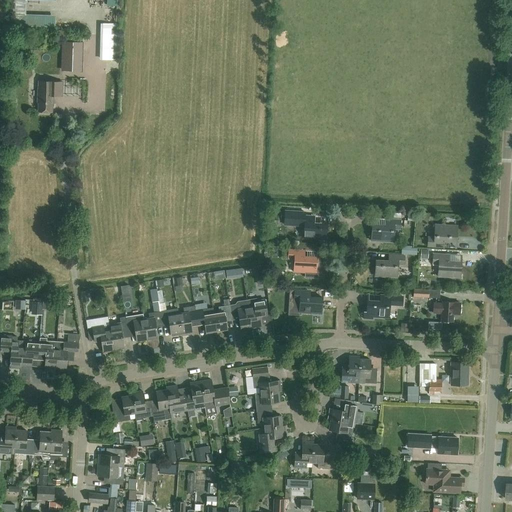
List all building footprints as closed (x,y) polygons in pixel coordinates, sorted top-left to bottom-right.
[(115,11),(115,3),(105,3),(105,11),(115,11)] [(114,33),(119,33),(119,23),(110,23),(110,31),(101,31),(101,57),(114,57),(114,33)] [(65,68),(83,69),(84,43),(65,42),(65,68)] [(38,102),(39,102),(38,111),(52,112),(52,103),(54,103),(54,95),(62,96),(62,82),(38,81),(38,102)] [(304,225),(303,238),(326,240),(327,223),(310,222),(311,216),(299,215),(298,225),(304,225)] [(388,225),(373,225),(371,225),(370,240),(393,242),(394,229),(400,229),(401,220),(389,219),(388,225)] [(456,241),(457,225),(434,224),(434,237),(428,237),(427,246),(439,246),(439,241),(456,241)] [(405,245),(405,254),(417,255),(417,249),(411,248),(411,246),(405,245)] [(318,270),(316,270),(317,257),(301,256),(301,250),(289,249),(288,258),(295,259),(294,272),(305,273),(305,277),(318,278),(318,270)] [(438,263),(438,276),(460,277),(461,262),(444,261),(445,254),(433,254),(432,263),(438,263)] [(397,277),(398,264),(404,265),(405,255),(392,255),(392,261),(375,260),(375,276),(397,277)] [(263,265),(255,266),(256,274),(264,273),(263,265)] [(122,293),(130,292),(129,285),(121,286),(122,293)] [(413,289),(413,297),(429,298),(429,289),(413,289)] [(300,299),(299,312),(322,313),(323,297),(306,296),(307,290),(294,290),(294,299),(300,299)] [(87,291),(81,292),(83,302),(89,301),(87,291)] [(403,297),(385,295),(384,302),(368,300),(367,312),(364,312),(364,318),(373,319),(373,317),(389,318),(390,305),(402,306),(403,297)] [(265,299),(259,300),(257,298),(247,300),(251,328),(262,326),(260,312),(267,311),(265,299)] [(214,313),(217,330),(227,329),(226,318),(232,317),(230,305),(229,299),(223,300),(224,306),(219,306),(220,312),(214,313)] [(37,300),(36,312),(43,313),(44,301),(37,300)] [(230,305),(232,317),(239,316),(241,330),(251,328),(247,300),(237,301),(235,304),(230,305)] [(453,321),(453,314),(460,314),(460,303),(454,302),(443,301),(442,304),(433,303),(433,313),(442,313),(441,321),(453,321)] [(159,303),(159,302),(153,303),(154,312),(149,313),(150,318),(144,319),(147,340),(158,338),(157,335),(156,324),(162,323),(160,311),(159,303)] [(195,305),(197,317),(198,322),(204,321),(206,332),(217,330),(214,313),(208,314),(207,308),(202,309),(201,304),(195,305)] [(184,313),(179,314),(178,314),(182,335),(192,333),(190,318),(197,317),(195,305),(183,307),(184,313)] [(178,308),(166,310),(160,311),(162,323),(169,322),(171,333),(171,336),(182,335),(178,314),(179,314),(178,308)] [(137,314),(126,316),(128,329),(134,327),(136,339),(136,342),(147,340),(144,319),(143,314),(137,314)] [(120,322),(115,323),(109,324),(113,351),(124,349),(124,346),(122,334),(128,333),(128,329),(126,316),(120,317),(120,322)] [(109,324),(103,325),(92,327),(94,339),(100,338),(102,349),(103,352),(113,351),(109,324)] [(63,341),(63,342),(57,342),(55,367),(56,367),(66,368),(67,357),(74,357),(74,351),(78,351),(79,343),(78,343),(79,334),(68,333),(68,342),(63,341)] [(17,337),(1,335),(0,349),(0,352),(11,353),(10,367),(20,368),(22,342),(16,341),(17,337)] [(39,355),(38,360),(45,360),(44,370),(55,370),(56,367),(55,367),(57,342),(46,341),(46,338),(40,338),(40,343),(39,355)] [(40,343),(22,342),(20,368),(31,369),(32,359),(38,360),(39,355),(40,343)] [(359,382),(360,359),(360,356),(349,356),(348,370),(342,369),(341,382),(353,382),(359,382)] [(360,359),(359,382),(376,383),(377,371),(370,370),(370,359),(360,359)] [(451,362),(451,385),(468,385),(468,363),(451,362)] [(436,380),(436,364),(420,364),(419,382),(429,382),(429,391),(441,391),(441,380),(436,380)] [(265,375),(253,376),(254,388),(260,387),(260,393),(278,391),(281,391),(280,380),(266,382),(265,375)] [(201,381),(204,401),(209,401),(210,403),(210,406),(216,405),(222,404),(230,403),(229,395),(227,387),(220,388),(213,389),(212,382),(211,379),(201,381)] [(191,390),(192,397),(186,398),(188,410),(189,416),(192,416),(195,415),(194,412),(194,409),(197,409),(199,408),(199,405),(198,402),(204,401),(201,381),(190,383),(191,390)] [(355,399),(355,395),(348,395),(349,386),(340,385),(340,398),(347,398),(347,399),(355,399)] [(177,388),(167,389),(171,413),(188,410),(186,398),(185,394),(179,395),(177,388)] [(151,403),(153,415),(154,421),(171,419),(171,413),(167,389),(156,391),(158,402),(151,403)] [(153,415),(151,403),(145,404),(142,390),(131,392),(132,395),(135,413),(141,412),(142,417),(153,415)] [(256,411),(269,410),(268,403),(280,402),(278,392),(278,391),(260,393),(261,399),(255,399),(256,411)] [(372,394),(372,404),(379,404),(380,395),(372,394)] [(132,395),(121,397),(123,408),(117,409),(119,421),(130,419),(129,414),(135,413),(132,395)] [(331,419),(354,423),(355,417),(357,406),(345,404),(344,411),(332,409),(331,419)] [(282,426),(282,425),(281,415),(270,416),(269,410),(256,411),(258,423),(263,422),(264,428),(282,426)] [(354,423),(331,419),(329,430),(340,432),(339,438),(351,440),(353,429),(354,423)] [(276,451),(275,437),(287,436),(285,425),(282,425),(282,426),(264,428),(265,433),(259,434),(260,446),(261,452),(276,451)] [(0,452),(9,453),(15,453),(15,448),(16,430),(17,427),(6,426),(5,440),(0,439),(0,452)] [(67,457),(68,444),(61,444),(62,430),(51,429),(51,432),(49,460),(55,460),(57,456),(67,457)] [(20,453),(30,454),(29,460),(31,460),(33,442),(26,441),(27,430),(16,430),(15,448),(21,448),(20,453)] [(35,454),(41,455),(43,459),(49,460),(51,432),(40,431),(40,442),(33,442),(31,460),(34,461),(35,454)] [(122,432),(116,433),(117,443),(124,443),(122,432)] [(458,438),(431,436),(431,435),(408,434),(408,446),(438,448),(438,453),(457,454),(458,438)] [(312,462),(313,444),(313,441),(302,440),(302,455),(295,454),(294,466),(306,467),(306,461),(312,462)] [(313,444),(312,462),(317,462),(317,468),(330,468),(330,456),(323,456),(324,445),(313,444)] [(203,447),(195,448),(197,462),(205,460),(203,447)] [(364,447),(363,459),(374,460),(375,448),(364,447)] [(113,455),(99,454),(98,465),(119,466),(125,466),(126,449),(113,448),(113,455)] [(157,449),(148,450),(149,460),(158,459),(157,449)] [(175,450),(167,451),(169,462),(177,460),(175,450)] [(433,491),(460,493),(461,478),(449,477),(450,470),(441,469),(441,463),(428,463),(428,468),(426,468),(425,483),(434,484),(433,491)] [(119,466),(98,465),(98,476),(112,477),(111,483),(123,484),(124,472),(119,472),(119,466)] [(231,465),(231,474),(244,475),(244,466),(231,465)] [(152,466),(150,480),(159,481),(161,467),(152,466)] [(38,485),(46,485),(47,475),(39,475),(38,485)] [(357,482),(356,499),(374,500),(375,483),(357,482)] [(37,486),(37,498),(53,499),(54,487),(37,486)] [(89,493),(88,502),(107,503),(108,494),(89,493)] [(206,494),(206,503),(217,504),(218,495),(206,494)] [(13,511),(14,504),(1,503),(2,499),(0,498),(0,511),(13,511)] [(117,499),(111,498),(109,506),(108,506),(107,510),(104,510),(103,511),(116,511),(117,508),(117,499)] [(272,511),(284,511),(285,499),(273,498),(272,511)] [(311,510),(311,499),(301,498),(300,510),(311,510)] [(134,511),(135,503),(135,500),(127,500),(125,511),(134,511)] [(57,501),(57,502),(50,502),(49,509),(63,510),(64,502),(57,501)] [(174,511),(184,511),(185,501),(175,501),(174,511)] [(374,511),(381,511),(382,502),(375,502),(374,511)]
